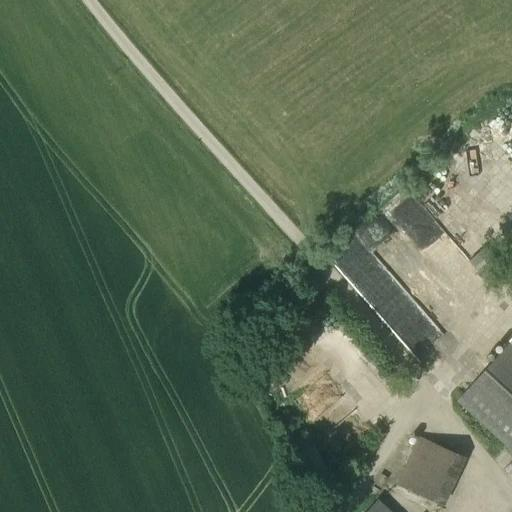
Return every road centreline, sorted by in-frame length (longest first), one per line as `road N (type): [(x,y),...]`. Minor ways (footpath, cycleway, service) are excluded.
road 1 (unclassified): [(334,511),(400,426),(405,399),(394,350),(93,0)]
road 2 (track): [(511,305),(405,399)]
